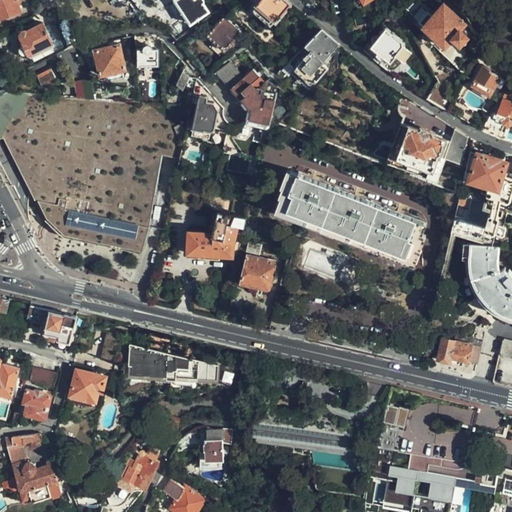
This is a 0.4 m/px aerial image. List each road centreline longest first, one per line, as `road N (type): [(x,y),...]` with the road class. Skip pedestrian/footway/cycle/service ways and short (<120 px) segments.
road 1 (residential): [(0,342),(65,365),(50,425),(56,441),(79,457),(107,457),(147,414),(211,403),(227,410),(219,423),(190,427),(176,443),(141,511)]
road 2 (secondary): [(37,286),(511,398)]
road 3 (residential): [(511,147),(384,75),(298,0)]
